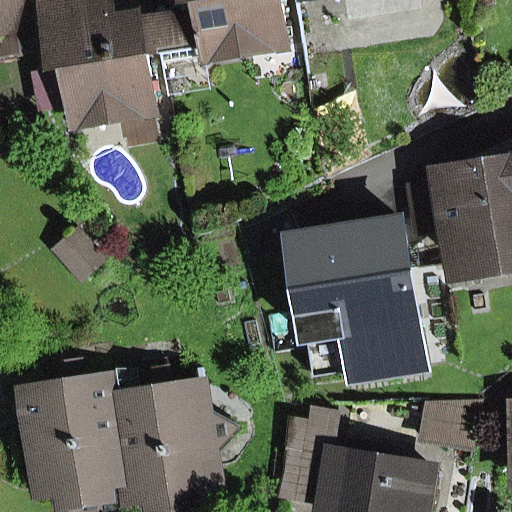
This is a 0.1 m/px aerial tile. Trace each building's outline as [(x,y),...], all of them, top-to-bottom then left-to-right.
[(30,0),(0,0),(0,34),(35,29),(30,0)] [(149,55),(143,16),(118,20),(114,0),(47,0),(45,0),(55,64),(67,62),(68,68),(75,113),(76,123),(129,115),(128,103),(156,98),(149,55)] [(183,0),(185,12),(158,16),(164,53),(165,63),(208,57),(261,49),(259,36),(288,32),(282,0),(183,0)] [(149,55),(164,53),(158,16),(157,13),(143,16),(149,55)] [(291,52),(288,32),(259,36),(261,49),(208,57),(209,64),(291,52)] [(45,118),(75,113),(68,68),(38,73),(45,118)] [(159,118),(156,98),(128,103),(129,115),(76,123),(78,131),(159,118)] [(450,213),(457,262),(511,254),(511,167),(415,185),(420,218),(450,213)] [(356,380),(427,369),(404,222),(295,239),(316,377),(355,371),(356,380)] [(61,251),(84,278),(103,261),(80,234),(61,251)] [(56,390),(89,385),(85,359),(52,364),(56,390)] [(119,400),(176,391),(172,366),(115,375),(116,380),(119,400)] [(115,482),(127,480),(129,479),(125,456),(126,456),(118,400),(119,400),(116,380),(89,385),(56,390),(27,394),(42,493),(59,490),(115,482)] [(125,456),(129,479),(127,480),(130,500),(147,497),(203,488),(220,486),(215,457),(208,411),(204,387),(176,391),(119,400),(118,400),(126,456),(125,456)] [(481,402),(429,404),(424,439),(474,447),(481,402)] [(322,511),(323,511),(429,511),(435,468),(397,463),(398,453),(371,450),(370,460),(331,455),(338,413),(315,410),(314,424),(290,421),(288,471),(283,498),(323,504),(322,511)] [(208,411),(215,457),(241,428),(208,411)] [(62,511),(118,502),(115,482),(59,490),(62,511)] [(149,511),(184,511),(206,509),(203,488),(147,497),(149,511)]
